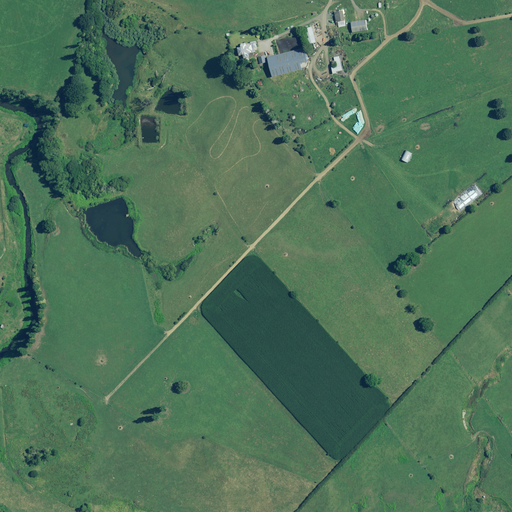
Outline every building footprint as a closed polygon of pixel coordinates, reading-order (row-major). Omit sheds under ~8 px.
[(347,26),(344,10),(335,12),(337,22),(339,22),(340,27),(347,26)] [(369,30),(367,20),(352,22),(354,32),(369,30)] [(317,42),(313,27),(306,28),(308,33),(311,44),(317,42)] [(257,52),(256,49),(256,48),(258,47),(257,41),(251,42),(252,45),(248,46),(247,44),(242,45),(242,47),(239,48),(240,55),(244,54),(245,58),(250,57),(249,53),(257,52)] [(308,62),(305,48),(269,57),(274,77),(303,69),(302,63),(308,62)] [(343,70),(340,56),(335,57),(336,62),(336,66),(332,67),(334,74),(338,73),(337,71),(343,70)] [(412,153),(407,150),(402,159),(408,162),(412,153)]
